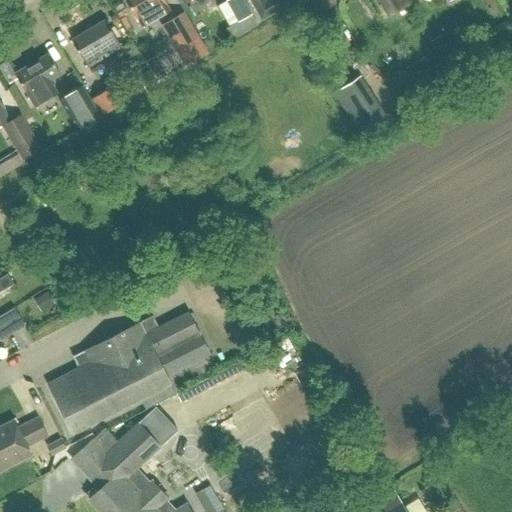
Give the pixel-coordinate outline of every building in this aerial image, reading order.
[(125,0),(140,25),(168,9),(163,0),(125,0)] [(242,0),(225,0),(238,21),(251,14),(242,0)] [(249,0),(255,9),(261,19),(287,4),(284,0),(249,0)] [(406,0),(379,0),(388,15),(409,3),(406,0)] [(185,58),(203,47),(183,12),(164,23),(185,58)] [(121,47),(105,20),(71,40),(87,67),(121,47)] [(26,93),(26,92),(35,106),(53,95),(54,89),(48,79),(59,73),(48,54),(14,74),(26,93)] [(326,73),(333,86),(348,76),(341,64),(326,73)] [(356,79),(336,92),(362,133),(382,120),(356,79)] [(82,86),(59,100),(77,130),(100,116),(82,86)] [(90,98),(98,112),(99,112),(101,116),(120,104),(110,86),(90,98)] [(22,160),(42,148),(21,113),(2,125),(22,160)] [(0,291),(13,284),(7,273),(0,277),(0,291)] [(0,340),(24,326),(14,307),(0,315),(0,340)] [(175,394),(167,376),(209,355),(187,312),(153,329),(155,333),(146,338),(139,323),(84,351),(89,362),(47,383),(55,398),(54,398),(72,433),(140,398),(145,409),(175,394)] [(27,446),(47,435),(37,417),(17,427),(13,419),(0,425),(0,469),(31,454),(27,446)] [(179,511),(178,509),(175,511),(166,501),(169,498),(151,478),(149,481),(136,467),(160,446),(138,422),(117,441),(105,428),(92,440),(91,439),(71,458),(99,488),(88,499),(100,511),(179,511)] [(201,506),(210,501),(203,489),(194,493),(201,506)] [(407,511),(395,491),(360,511),(407,511)]
